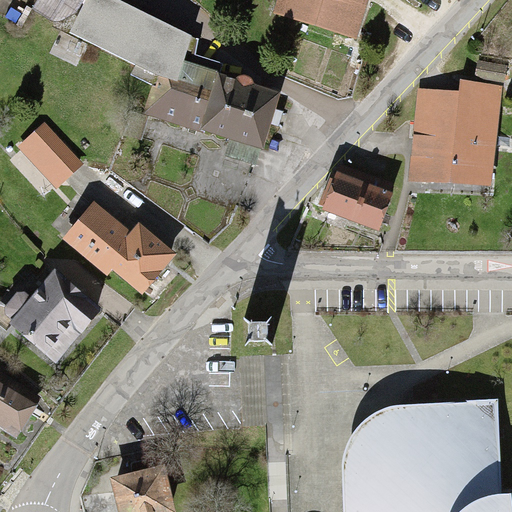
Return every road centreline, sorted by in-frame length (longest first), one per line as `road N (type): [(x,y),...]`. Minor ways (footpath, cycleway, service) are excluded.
road 1 (residential): [(244,247),(472,0)]
road 2 (residential): [(42,511),(117,388),(244,247)]
road 3 (residential): [(244,247),(290,266),(511,268)]
